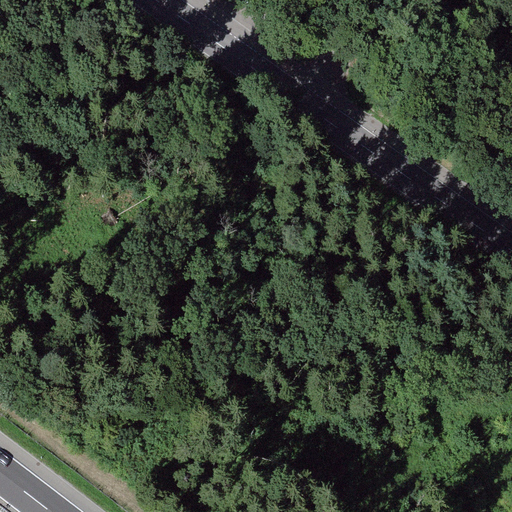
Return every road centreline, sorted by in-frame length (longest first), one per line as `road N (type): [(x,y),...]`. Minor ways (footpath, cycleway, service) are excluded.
road 1 (primary): [(156,0),(511,250)]
road 2 (track): [(353,12),(198,1),(184,19)]
road 3 (track): [(353,12),(511,37)]
